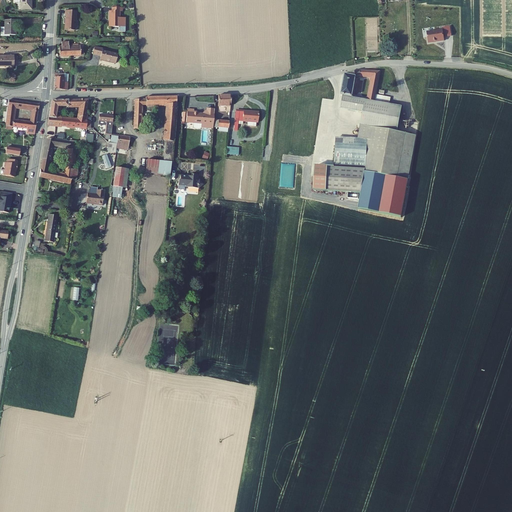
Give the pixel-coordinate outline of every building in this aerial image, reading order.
[(107,7),(108,23),(118,23),(118,28),(124,27),(123,13),(117,13),(117,7),(120,7),(119,3),(109,4),(109,7),(107,7)] [(66,14),(65,29),(76,29),(77,10),(65,10),(65,14),(66,14)] [(16,16),(4,16),(5,24),(0,24),(0,33),(0,34),(10,33),(10,32),(15,31),(14,24),(17,24),(16,16)] [(434,43),(434,42),(437,42),(445,41),(443,30),(427,32),(429,44),(434,43)] [(68,46),(68,43),(59,44),(59,46),(57,47),(58,56),(69,55),(68,46)] [(81,54),(80,45),(68,46),(69,55),(81,54)] [(103,59),(121,61),(121,51),(104,49),(105,48),(97,47),(96,54),(104,55),(103,59)] [(0,53),(0,64),(0,65),(19,64),(18,53),(0,53)] [(72,81),(66,81),(66,69),(57,69),(56,88),(71,88),(72,81)] [(345,74),(341,95),(343,95),(353,97),(356,76),(373,77),(368,100),(375,101),(376,94),(381,71),(359,71),(345,74)] [(391,97),(376,94),(375,101),(368,100),(353,97),(343,95),(341,109),(363,112),(358,138),(368,140),(366,169),(366,172),(409,180),(417,135),(398,131),(403,106),(390,104),(391,97)] [(232,96),(220,96),(219,107),(227,107),(227,112),(230,112),(232,96)] [(177,97),(147,97),(147,99),(147,105),(166,105),(165,107),(168,107),(164,161),(164,162),(172,163),(177,97)] [(88,99),(68,100),(68,107),(81,107),(80,120),(87,121),(88,114),(86,114),(88,99)] [(143,99),(136,100),(135,129),(141,130),(143,105),(143,99)] [(40,106),(10,100),(6,127),(28,130),(27,134),(35,135),(38,118),(32,118),(31,124),(15,121),(16,108),(31,110),(30,112),(33,112),(33,113),(39,114),(40,106)] [(63,100),(51,100),(47,125),(61,127),(62,119),(62,116),(58,116),(58,113),(62,114),(62,107),(63,107),(63,100)] [(215,110),(207,109),(207,111),(203,114),(195,114),(195,110),(188,110),(187,123),(203,124),(202,128),(213,129),(213,127),(214,120),(215,110)] [(260,113),(240,111),(240,113),(240,119),(236,119),(235,131),(239,132),(240,121),(248,122),(257,123),(259,123),(260,113)] [(114,116),(100,115),(99,121),(101,121),(107,122),(107,126),(105,139),(109,139),(110,135),(112,135),(114,116)] [(80,120),(62,119),(61,127),(87,129),(87,121),(80,120)] [(131,137),(112,135),(111,143),(118,144),(117,149),(129,151),(131,137)] [(358,138),(336,137),(334,167),(327,167),(325,191),(361,193),(366,172),(366,169),(368,140),(358,138)] [(67,142),(47,139),(43,160),(51,161),(53,146),(69,148),(67,165),(73,166),(74,166),(77,149),(75,149),(76,142),(70,141),(71,142),(67,142)] [(116,153),(117,149),(118,144),(111,143),(109,143),(108,152),(116,153)] [(239,148),(227,147),(226,155),(239,156),(239,148)] [(21,150),(7,148),(6,154),(18,156),(20,156),(21,150)] [(111,167),(108,155),(103,156),(107,168),(111,167)] [(17,161),(8,159),(7,163),(5,163),(4,167),(5,168),(4,176),(15,177),(16,169),(17,169),(18,165),(17,165),(17,161)] [(164,161),(147,159),(146,172),(171,175),(172,163),(164,162),(164,161)] [(50,166),(42,164),(39,177),(49,179),(50,171),(49,171),(50,166)] [(126,170),(117,168),(113,198),(121,198),(123,188),(127,189),(130,171),(126,170)] [(67,175),(55,173),(53,180),(71,184),(72,181),(77,181),(78,170),(73,170),(67,169),(67,175)] [(191,173),(181,172),(181,177),(180,177),(179,186),(185,187),(185,184),(199,185),(203,181),(200,177),(199,177),(199,172),(193,172),(191,173)] [(86,204),(102,207),(104,192),(97,191),(96,195),(87,194),(86,204)] [(12,200),(0,198),(0,212),(9,215),(10,205),(11,205),(12,200)] [(58,217),(49,215),(45,241),(54,243),(58,217)] [(0,238),(7,240),(8,233),(0,231),(0,238)]
